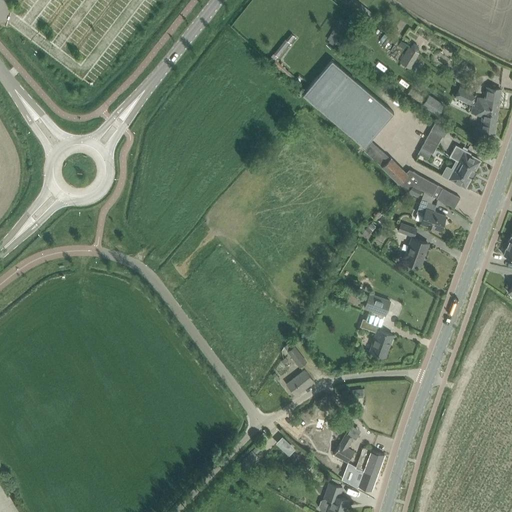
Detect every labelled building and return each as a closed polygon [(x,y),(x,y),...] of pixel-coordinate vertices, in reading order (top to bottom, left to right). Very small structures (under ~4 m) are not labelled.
[(280,57),(297,39),(292,35),(275,53),(280,57)] [(414,44),(411,49),(416,53),(419,49),(418,46),(414,44)] [(416,53),(411,49),(402,64),(409,68),(418,54),(416,53)] [(303,94),(364,146),(394,112),(332,59),(303,94)] [(459,86),(455,96),(471,104),(476,94),(459,86)] [(501,89),(491,88),(487,87),(485,99),(478,98),(478,103),(476,102),(475,106),(498,110),(501,89)] [(427,94),(425,97),(422,103),(437,112),(442,104),(427,94)] [(494,132),(498,110),(475,106),(473,105),(472,113),(483,115),(481,130),(494,132)] [(433,153),(442,136),(431,129),(421,147),(433,153)] [(364,150),(370,155),(372,153),(377,146),(372,141),(364,150)] [(449,156),(458,161),(449,178),(465,188),(471,178),(473,179),(477,171),(475,170),(480,160),(470,155),(471,153),(456,144),(449,156)] [(438,185),(409,169),(406,172),(391,157),(388,159),(382,154),(384,152),(377,146),(372,153),(370,155),(382,166),(407,190),(412,185),(412,186),(413,185),(421,189),(454,208),(460,197),(451,192),(438,185)] [(406,191),(417,196),(421,189),(413,185),(412,186),(412,185),(407,190),(406,191)] [(436,204),(421,199),(416,213),(423,215),(421,223),(441,230),(446,215),(434,211),(436,204)] [(413,236),(416,228),(401,223),(398,231),(413,236)] [(428,243),(419,240),(412,237),(404,261),(416,265),(415,266),(418,267),(423,252),(425,252),(428,243)] [(511,257),(511,238),(510,237),(503,254),(511,257)] [(370,294),(365,308),(381,313),(380,317),(383,318),(384,315),(385,315),(390,301),(370,294)] [(380,317),(368,313),(366,321),(381,326),(384,319),(383,318),(380,317)] [(370,351),(385,356),(393,335),(378,329),(370,351)] [(306,361),(302,356),(294,346),(288,351),(300,366),(306,361)] [(314,381),(305,369),(287,383),(296,395),(314,381)] [(346,433),(334,454),(348,462),(354,451),(347,447),(353,437),(346,433)] [(240,464),(244,468),(257,455),(256,454),(263,446),(260,443),(240,464)] [(357,464),(356,467),(363,470),(364,470),(377,475),(379,470),(385,454),(371,449),(363,447),(360,454),(363,455),(361,461),(358,460),(357,464)] [(359,476),(346,469),(342,476),(355,483),(359,476)] [(363,470),(358,486),(371,491),(377,475),(364,470),(363,470)] [(330,482),(326,492),(324,497),(332,500),(327,511),(344,511),(349,500),(339,496),(342,487),(330,482)]
